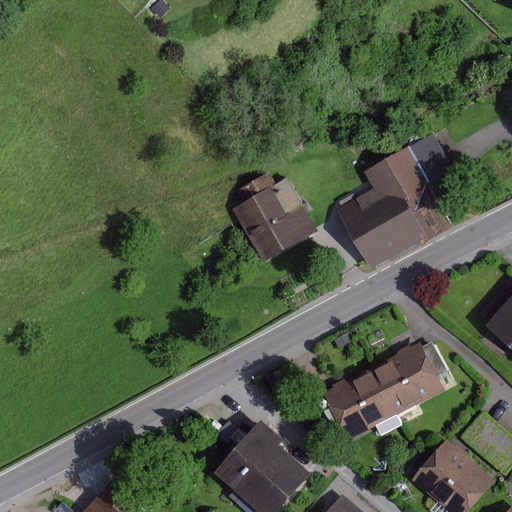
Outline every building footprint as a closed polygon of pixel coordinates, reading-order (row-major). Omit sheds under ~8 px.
[(439,132),(412,148),(433,183),(460,167),(439,132)] [(387,187),(349,209),(379,262),(429,233),(432,239),(457,224),(433,183),(412,148),(377,168),(387,187)] [(276,172),(247,189),(255,202),(246,208),(274,254),(321,226),(307,202),(310,201),(296,178),(284,185),(276,172)] [(511,309),(511,283),(488,312),(501,322),(511,309)] [(511,309),(501,322),(511,331),(511,309)] [(428,344),(382,369),(404,411),(450,386),(444,374),(455,368),(440,340),(429,346),(428,344)] [(410,422),(404,411),(382,369),(337,392),(338,394),(325,401),(340,429),(353,422),(359,434),(383,421),(389,433),(410,422)] [(511,428),(491,410),(469,435),(511,472),(511,428)] [(274,421),(230,471),(276,511),(281,511),(318,471),(287,443),(292,437),(274,421)] [(456,443),(425,478),(464,511),(471,511),(499,480),(456,443)] [(163,511),(125,478),(115,489),(97,509),(100,511),(163,511)] [(370,511),(351,496),(337,511),(370,511)]
